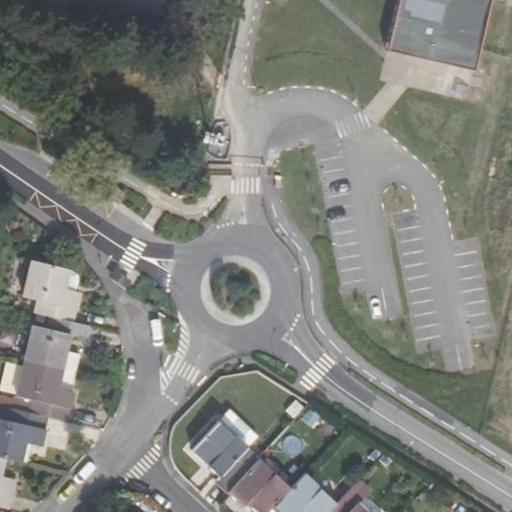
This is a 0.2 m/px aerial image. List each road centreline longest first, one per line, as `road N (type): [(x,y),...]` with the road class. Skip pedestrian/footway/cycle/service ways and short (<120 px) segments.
road 1 (residential): [(268,323),(367,407),(511,498)]
road 2 (unclassified): [(0,163),(133,252),(194,273)]
road 3 (residential): [(268,323),(280,283),(266,259),(226,248),(194,273)]
